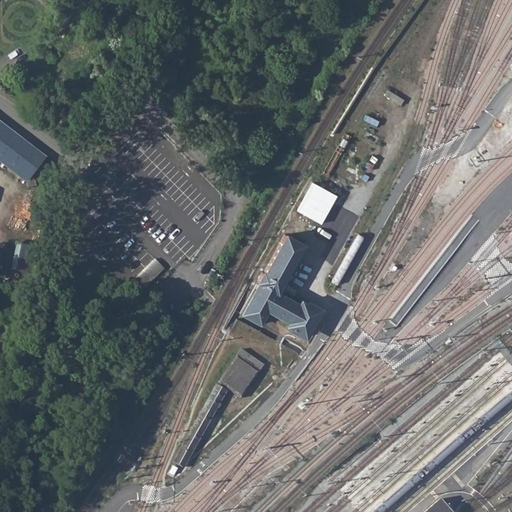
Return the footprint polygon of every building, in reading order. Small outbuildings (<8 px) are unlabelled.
[(417,63),(423,53),(414,46),(405,59),(414,66),(417,63)] [(267,80),(279,63),(266,55),(255,71),(267,80)] [(399,68),(417,80),(425,68),(417,63),(414,66),(405,59),(399,68)] [(326,229),(344,198),(314,181),(297,212),(326,229)] [(258,283),(241,314),(260,324),(267,311),(288,322),(286,327),(304,336),(319,310),(300,300),(298,304),(282,295),(284,291),(279,288),(302,246),(284,235),(263,274),(261,273),(256,281),(258,283)] [(16,243),(12,270),(30,273),(34,246),(16,243)] [(146,288),(165,266),(154,257),(136,279),(146,288)] [(241,399),(264,366),(240,351),(219,381),(225,386),(222,389),(216,385),(174,461),(184,466),(199,438),(214,413),(228,391),(241,399)] [(451,373),(428,390),(375,434),(380,440),(455,378),(451,373)] [(243,511),(263,492),(258,487),(252,492),(250,490),(228,511),(243,511)] [(448,511),(439,501),(425,511),(448,511)]
